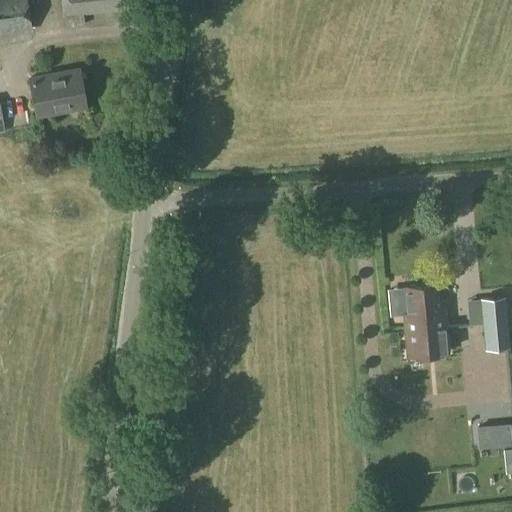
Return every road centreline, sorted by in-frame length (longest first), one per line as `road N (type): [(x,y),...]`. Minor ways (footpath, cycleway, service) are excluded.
road 1 (unclassified): [(147,201),(511,179)]
road 2 (unclassified): [(105,511),(147,201)]
road 3 (unclassified): [(147,201),(176,0)]
